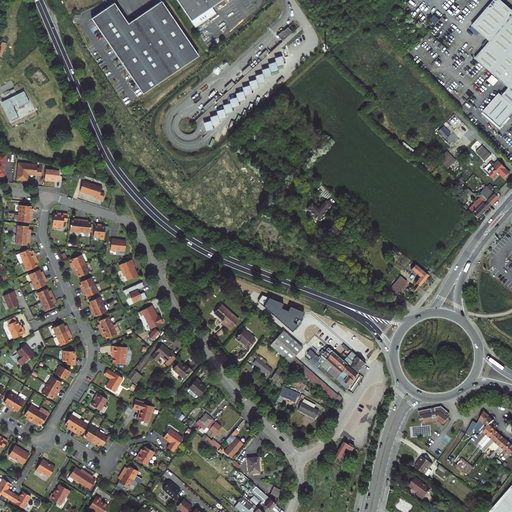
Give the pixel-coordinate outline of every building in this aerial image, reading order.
[(175,0),(195,29),(216,15),(211,8),(223,0),(175,0)] [(91,18),(142,94),(198,56),(161,1),(128,24),(114,3),(91,18)] [(511,10),(502,1),(476,30),(494,45),(479,62),(511,91),(511,92),(506,99),(503,97),(485,118),(504,134),(511,125),(511,10)] [(277,37),(282,43),(292,34),(288,28),(283,32),(283,31),(277,37)] [(266,51),(259,57),(262,61),(269,55),(266,51)] [(211,121),(204,123),(206,132),(214,130),(213,127),(226,116),(226,114),(233,112),(232,107),(240,106),(239,102),(246,100),(245,96),(252,94),(252,90),(259,89),(258,84),(265,83),(264,78),(272,77),(271,72),(278,71),(277,66),(285,65),(283,56),(275,58),(275,62),(223,106),(224,109),(216,111),(217,115),(210,117),(211,121)] [(249,66),(241,73),(245,76),(252,70),(249,66)] [(30,78),(38,87),(43,82),(44,83),(48,79),(38,69),(30,78)] [(5,70),(1,72),(6,82),(10,80),(5,70)] [(231,82),(225,88),(228,91),(234,85),(231,82)] [(18,108),(30,102),(24,90),(1,102),(5,111),(16,105),(18,108)] [(210,101),(203,107),(206,111),(213,104),(212,103),(210,101)] [(464,124),(454,114),(436,131),(456,151),(474,134),(464,124)] [(479,139),(474,135),(457,152),(457,153),(462,158),(464,157),(466,159),(468,157),(465,154),(479,139)] [(492,155),(483,146),(476,152),(485,162),(492,155)] [(447,169),(456,160),(447,151),(438,160),(447,169)] [(496,165),(492,169),(488,173),(494,179),(500,173),(505,178),(509,174),(510,172),(505,168),(506,168),(499,161),(495,165),(496,165)] [(20,164),(18,181),(25,181),(26,175),(29,175),(42,177),(43,169),(38,169),(38,166),(20,164)] [(309,173),(304,168),(300,172),(308,179),(309,178),(307,176),(309,173)] [(47,169),(46,179),(58,182),(60,171),(47,169)] [(470,196),(473,192),(470,190),(458,180),(456,182),(461,186),(460,187),(470,196)] [(101,187),(83,182),(80,192),(95,197),(95,198),(102,201),(105,194),(100,193),(101,187)] [(327,199),(332,194),(322,184),(315,191),(320,195),(321,194),(327,199)] [(327,209),(332,205),(325,198),(318,207),(312,202),(306,209),(318,219),(325,212),(323,211),(326,208),(327,209)] [(488,208),(483,203),(480,198),(468,210),(478,218),(488,208)] [(487,200),(483,203),(488,208),(492,205),(487,200)] [(20,214),(34,215),(34,211),(32,211),(32,209),(33,207),(21,205),(20,214)] [(19,222),(31,223),(31,220),(31,219),(33,219),(34,215),(20,214),(19,222)] [(61,215),(54,214),(53,228),(58,228),(58,226),(64,227),(64,221),(68,222),(69,214),(61,214),(61,215)] [(78,221),(72,220),(71,232),(81,233),(82,220),(78,220),(78,221)] [(86,221),(82,220),(81,233),(91,234),(92,222),(86,221)] [(99,225),(95,224),(94,237),(100,238),(100,240),(105,240),(106,226),(99,226),(99,225)] [(18,235),(31,237),(32,233),(29,232),(30,230),(30,227),(19,225),(18,235)] [(257,232),(255,237),(261,240),(263,234),(257,232)] [(31,241),(31,237),(18,235),(17,245),(28,246),(28,243),(29,240),(31,241)] [(125,252),(127,241),(122,240),(122,241),(117,240),(112,239),(111,251),(119,251),(125,252)] [(298,247),(296,252),(305,256),(307,252),(298,247)] [(24,262),(37,257),(35,253),(33,254),(32,252),(31,249),(20,254),(21,254),(24,262)] [(72,266),(74,270),(86,264),(82,255),(71,260),(73,263),(74,265),(72,266)] [(38,261),(37,257),(24,262),(28,271),(39,267),(37,264),(36,262),(38,261)] [(132,260),(119,266),(124,277),(126,277),(127,281),(138,277),(134,268),(135,267),(132,260)] [(86,264),(74,270),(75,273),(77,272),(78,275),(80,278),(90,273),(86,264)] [(416,264),(412,268),(421,276),(416,282),(421,286),(429,275),(416,264)] [(33,282),(46,277),(44,273),(42,274),(42,272),(41,270),(30,275),(33,282)] [(407,281),(400,275),(391,287),(397,293),(407,281)] [(37,290),(47,285),(46,282),(45,281),(47,280),(46,277),(33,282),(37,290)] [(92,277),(81,282),(82,285),(83,286),(82,287),(83,290),(96,285),(92,277)] [(142,283),(123,291),(124,294),(125,296),(129,294),(133,303),(141,300),(142,301),(147,299),(144,293),(140,295),(138,290),(144,288),(142,284),(143,284),(142,283)] [(96,285),(83,290),(85,294),(86,293),(87,295),(88,297),(99,292),(96,285)] [(42,302),(55,297),(53,293),(51,294),(50,291),(48,289),(38,293),(42,302)] [(10,309),(19,305),(15,296),(16,296),(15,292),(4,296),(10,309)] [(261,293),(256,300),(292,332),(298,325),(295,323),(299,318),(302,319),(305,311),(290,305),(288,310),(281,308),(283,303),(261,293)] [(56,300),(55,297),(42,302),(46,311),(56,306),(55,304),(54,301),(56,300)] [(101,297),(90,302),(91,304),(92,306),(90,307),(92,310),(104,304),(101,297)] [(104,304),(92,310),(93,314),(95,313),(96,314),(97,317),(108,312),(104,304)] [(231,328),(239,319),(222,304),(215,313),(222,319),(222,318),(224,319),(222,321),(231,328)] [(152,306),(138,312),(140,316),(144,315),(150,329),(162,324),(159,319),(157,320),(152,306)] [(99,328),(101,331),(113,325),(109,317),(99,321),(100,324),(101,327),(99,328)] [(15,338),(26,333),(23,327),(21,328),(18,321),(9,325),(15,338)] [(57,337),(70,331),(68,328),(66,329),(65,326),(64,324),(53,328),(57,337)] [(113,325),(101,331),(103,335),(105,334),(106,336),(107,339),(117,335),(117,334),(120,333),(116,324),(113,325)] [(159,331),(154,329),(150,339),(155,341),(159,331)] [(255,339),(244,329),(241,332),(239,334),(238,333),(237,335),(237,336),(236,337),(247,347),(255,339)] [(337,345),(348,355),(363,368),(366,363),(328,329),(325,332),(338,344),(337,345)] [(71,335),(70,331),(57,337),(61,346),(72,341),(69,336),(71,335)] [(294,356),(301,348),(289,336),(283,331),(271,345),(289,361),(294,356)] [(31,349),(27,344),(18,352),(23,357),(22,357),(27,362),(35,354),(32,351),(30,349),(31,349)] [(168,366),(176,357),(162,345),(152,357),(157,361),(160,357),(167,362),(166,364),(168,366)] [(127,348),(113,346),(112,354),(114,354),(113,364),(125,365),(126,359),(127,348)] [(326,354),(329,357),(334,351),(329,347),(321,357),(322,358),(326,354)] [(318,362),(320,358),(311,349),(308,352),(313,357),(317,360),(314,363),(318,367),(321,364),(318,362)] [(75,357),(75,351),(64,350),(63,360),(68,361),(68,364),(75,365),(76,357),(75,357)] [(359,373),(351,366),(334,351),(329,357),(329,358),(354,380),(359,374),(359,373)] [(256,358),(253,363),(268,374),(272,368),(265,363),(267,361),(260,356),(260,357),(254,353),(251,356),(253,358),(254,357),(256,358)] [(349,388),(354,380),(329,358),(329,357),(326,354),(322,358),(321,357),(320,358),(318,362),(321,364),(322,365),(342,383),(341,383),(348,389),(349,388)] [(354,362),(351,366),(359,373),(363,368),(348,355),(347,356),(354,362)] [(294,356),(289,361),(294,365),(294,366),(299,360),(294,356)] [(299,360),(294,366),(297,368),(299,370),(337,404),(341,398),(338,395),(337,395),(299,360)] [(184,379),(191,370),(186,366),(185,367),(179,361),(172,370),(184,379)] [(69,375),(71,372),(61,365),(56,374),(65,380),(69,374),(69,375)] [(285,369),(280,366),(270,381),(279,387),(285,379),(282,377),(284,375),(286,376),(286,377),(288,376),(287,374),(289,371),(285,369)] [(301,391),(307,395),(309,392),(305,389),(307,385),(305,384),(308,380),(296,374),(296,373),(299,370),(297,368),(295,371),(287,384),(289,385),(290,384),(296,387),(296,388),(301,391)] [(124,379),(108,369),(105,374),(113,378),(111,380),(106,387),(115,392),(120,385),(124,379)] [(128,377),(133,381),(139,374),(134,370),(128,377)] [(142,376),(139,374),(133,381),(136,383),(142,376)] [(48,385),(59,392),(61,388),(60,387),(61,385),(63,382),(53,376),(48,385)] [(200,383),(200,382),(196,378),(189,387),(190,387),(188,389),(188,391),(195,397),(196,397),(198,395),(199,395),(205,387),(200,383)] [(57,395),(59,392),(48,385),(43,393),(53,399),(55,394),(57,395)] [(300,393),(283,386),(277,399),(282,401),(284,397),(295,401),(298,395),(299,396),(300,393)] [(11,393),(5,403),(7,404),(9,405),(8,407),(11,408),(18,397),(11,393)] [(108,399),(98,393),(95,397),(96,398),(95,400),(92,405),(101,411),(108,399)] [(18,397),(11,408),(14,410),(15,409),(17,410),(19,411),(25,401),(18,397)] [(144,402),(136,400),(134,407),(141,409),(140,414),(139,413),(138,419),(148,422),(151,413),(153,413),(155,407),(144,403),(144,402)] [(307,404),(302,401),(298,409),(315,418),(319,410),(314,408),(316,404),(309,401),(307,404)] [(29,420),(33,422),(40,410),(32,405),(26,415),(28,416),(31,418),(29,420)] [(447,417),(450,414),(442,407),(435,408),(435,411),(436,412),(432,413),(432,412),(431,409),(419,411),(419,416),(420,416),(422,424),(438,420),(443,425),(449,418),(447,417)] [(40,410),(33,422),(36,424),(37,422),(40,423),(42,425),(50,413),(41,408),(40,410)] [(176,409),(173,413),(181,421),(185,416),(176,409)] [(489,416),(484,411),(477,423),(475,426),(479,429),(482,423),(489,416)] [(70,429),(73,431),(80,419),(82,416),(74,412),(72,414),(66,424),(69,425),(71,427),(70,429)] [(199,430),(201,428),(206,432),(209,429),(215,422),(206,413),(200,420),(199,419),(196,423),(199,426),(198,428),(199,430)] [(494,420),(489,416),(482,423),(479,429),(478,431),(480,433),(482,434),(486,429),(485,428),(489,425),(494,420)] [(80,419),(73,431),(77,433),(78,431),(80,432),(83,434),(89,424),(80,419)] [(471,434),(475,426),(477,423),(472,421),(467,431),(471,434)] [(222,427),(215,422),(209,429),(215,434),(222,427)] [(493,429),(489,425),(485,428),(486,429),(482,434),(481,434),(481,435),(474,443),(477,445),(487,434),(489,436),(494,431),(495,430),(496,429),(494,428),(493,429)] [(92,426),(85,436),(88,438),(89,438),(88,440),(92,442),(99,430),(92,426)] [(170,429),(164,438),(171,443),(167,448),(174,452),(183,438),(170,429)] [(99,430),(92,442),(95,444),(96,442),(97,443),(100,445),(100,443),(104,446),(108,438),(105,436),(106,435),(99,430)] [(494,431),(489,436),(492,439),(482,450),(485,452),(491,445),(500,435),(495,430),(494,431)] [(235,437),(231,434),(226,440),(231,444),(224,451),(232,457),(243,444),(235,437)] [(500,435),(491,445),(495,449),(494,450),(493,449),(490,453),(492,455),(499,447),(506,440),(500,435)] [(2,438),(0,436),(0,448),(2,445),(5,447),(9,441),(2,437),(2,438)] [(205,440),(216,450),(221,445),(215,441),(213,442),(207,437),(205,440)] [(499,447),(492,455),(494,457),(500,450),(503,452),(511,444),(506,440),(499,447)] [(345,463),(354,448),(344,442),(335,456),(345,463)] [(502,459),(505,461),(511,452),(511,445),(511,444),(503,452),(504,453),(506,451),(508,452),(502,459)] [(21,448),(16,445),(10,455),(19,461),(19,462),(24,465),(30,454),(25,451),(24,451),(21,449),(21,448)] [(154,452),(145,446),(143,450),(143,451),(142,453),(139,452),(136,458),(147,465),(154,452)] [(433,464),(422,456),(416,465),(419,467),(418,468),(428,476),(432,471),(429,469),(433,464)] [(259,458),(248,459),(249,473),(260,472),(259,458)] [(462,458),(457,465),(462,469),(468,462),(462,458)] [(44,459),(37,470),(41,473),(43,472),(50,477),(56,467),(51,464),(49,463),(49,462),(44,459)] [(468,462),(462,469),(468,474),(473,467),(468,462)] [(124,469),(122,473),(134,480),(139,471),(129,465),(128,468),(126,470),(124,469)] [(446,474),(448,476),(451,473),(440,465),(437,468),(439,469),(436,473),(443,478),(446,474)] [(76,466),(70,475),(90,488),(96,479),(93,477),(94,476),(86,471),(85,472),(76,466)] [(134,480),(122,473),(120,476),(122,477),(121,480),(119,482),(129,488),(134,480)] [(431,489),(415,478),(409,486),(418,492),(417,494),(423,499),(431,489)] [(7,490),(11,484),(3,479),(0,483),(0,494),(9,500),(13,494),(7,490)] [(163,489),(173,498),(180,490),(176,486),(175,487),(169,481),(163,489)] [(262,511),(268,511),(276,504),(254,484),(251,488),(253,490),(251,492),(262,501),(257,507),(258,508),(262,511)] [(53,493),(50,498),(61,505),(64,499),(65,500),(70,491),(60,485),(54,494),(53,493)] [(511,511),(511,485),(489,511),(511,511)] [(278,498),(280,494),(281,491),(274,488),(273,491),(271,494),(278,498)] [(19,497),(13,494),(9,500),(23,509),(30,497),(23,492),(19,497)] [(101,498),(96,496),(89,507),(95,511),(102,511),(108,505),(100,500),(101,498)] [(400,496),(393,506),(401,511),(409,511),(414,506),(400,496)] [(189,504),(183,499),(178,506),(178,508),(182,511),(187,511),(192,506),(189,503),(189,504)] [(245,507),(251,511),(262,511),(258,508),(255,511),(252,507),(242,499),(239,502),(240,502),(245,507)]
